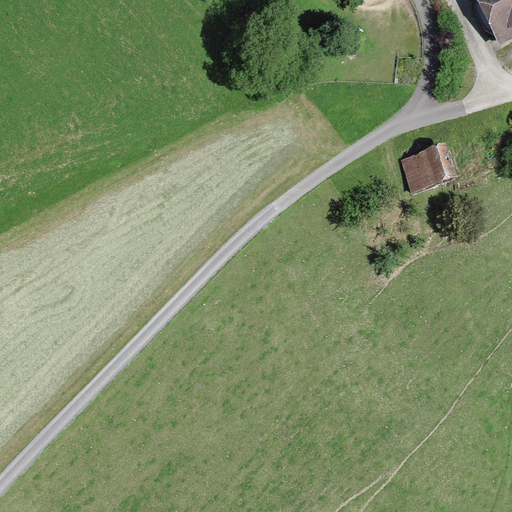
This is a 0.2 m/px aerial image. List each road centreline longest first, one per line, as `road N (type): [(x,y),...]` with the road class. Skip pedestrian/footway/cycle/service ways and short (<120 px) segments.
road 1 (track): [(0,508),(293,208),(411,125)]
road 2 (track): [(411,125),(436,80),(437,45),(422,0)]
